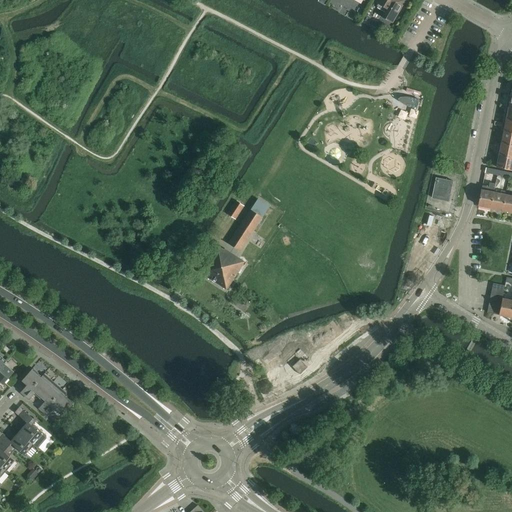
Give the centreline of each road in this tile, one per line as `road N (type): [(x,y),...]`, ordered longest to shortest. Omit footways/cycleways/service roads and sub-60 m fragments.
road 1 (residential): [(511,32),(466,214),(421,291)]
road 2 (secondary): [(197,443),(123,377),(0,289)]
road 3 (secondary): [(0,314),(189,454)]
road 4 (unclassified): [(264,421),(350,371),(421,291)]
